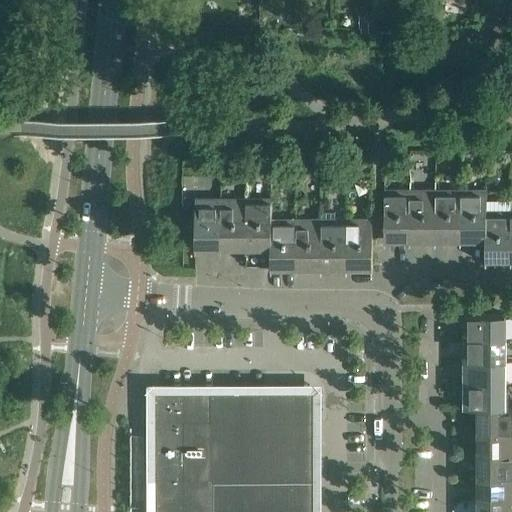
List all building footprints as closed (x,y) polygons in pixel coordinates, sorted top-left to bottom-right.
[(346,162),(346,171),(360,171),(360,161),(346,162)] [(272,163),(249,163),(249,176),(272,176),(272,170),(272,163)] [(345,163),(322,163),(322,174),(345,173),(345,163)] [(281,170),(272,170),(272,176),(272,184),(281,184),(281,170)] [(410,243),(410,225),(410,189),(384,189),(384,243),(410,243)] [(410,243),(435,243),(435,189),(410,189),(410,225),(410,243)] [(435,243),(461,243),(461,225),(460,189),(435,189),(435,243)] [(486,209),(486,189),(460,189),(461,225),(461,243),(485,243),(485,209),(486,209)] [(195,251),(196,251),(221,251),(221,197),(195,197),(195,251)] [(221,251),(245,251),(246,197),(221,197),(221,251)] [(271,271),(271,217),(272,217),(272,197),(246,197),(245,251),(245,256),(258,256),(258,271),(271,271)] [(485,243),(485,263),(511,263),(511,209),(511,201),(486,201),(486,209),(485,209),(485,243)] [(322,271),(347,271),(347,217),(335,217),(335,211),(321,211),(321,217),(322,253),(322,271)] [(296,217),(272,217),(271,217),(271,271),(297,271),(297,253),(296,217)] [(297,271),(321,271),(322,271),(322,253),(321,217),(296,217),(297,253),(297,271)] [(372,217),(347,217),(347,271),(372,271),(372,217)] [(505,337),(505,314),(464,314),(464,337),(505,337)] [(505,360),(505,337),(464,337),(464,360),(505,360)] [(505,360),(464,360),(464,383),(505,383),(505,360)] [(505,406),(505,405),(505,383),(464,383),(464,407),(478,407),(478,406),(505,406)] [(296,390),(162,390),(156,390),(156,387),(154,387),(154,390),(151,390),(151,392),(154,392),(154,511),(314,511),(315,409),(313,409),(309,406),(314,401),(303,391),(299,395),(296,392),(296,390)] [(511,405),(505,405),(505,406),(478,406),(478,407),(478,429),(511,429),(511,405)] [(478,452),(511,452),(511,429),(478,429),(478,452)] [(511,474),(511,452),(478,452),(478,475),(511,474)] [(511,497),(511,474),(478,475),(478,498),(511,497)] [(511,511),(511,497),(478,498),(477,511),(511,511)]
